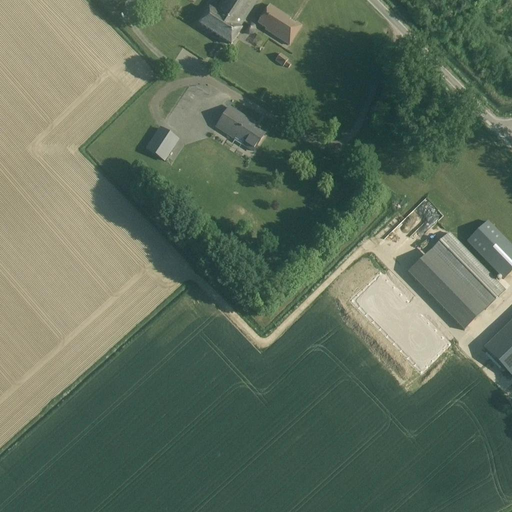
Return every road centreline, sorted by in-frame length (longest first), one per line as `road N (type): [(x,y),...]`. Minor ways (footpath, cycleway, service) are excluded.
road 1 (track): [(278,122),(325,147),(347,140),(402,26)]
road 2 (unclassified): [(500,126),(376,0)]
